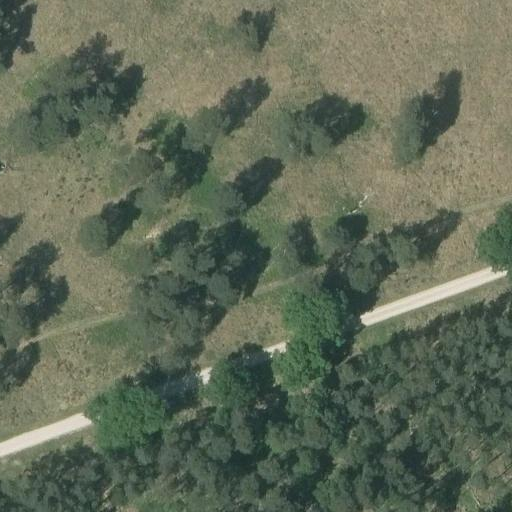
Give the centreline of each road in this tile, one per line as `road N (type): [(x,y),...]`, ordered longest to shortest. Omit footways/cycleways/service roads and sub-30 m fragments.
road 1 (track): [(511,267),(0,451)]
road 2 (unknown): [(0,355),(40,337),(282,275),(361,236),(511,188)]
